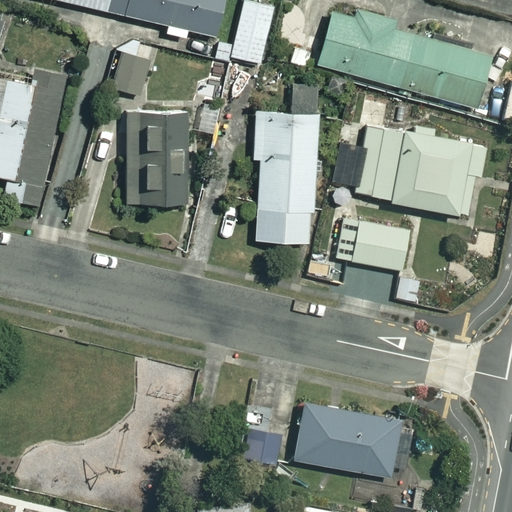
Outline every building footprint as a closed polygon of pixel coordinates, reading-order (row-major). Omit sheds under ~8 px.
[(105,0),(103,7),(210,32),(217,0),(105,0)] [(272,2),(260,0),(238,0),(227,53),(260,60),(272,2)] [(387,14),(352,4),(350,11),(329,5),(313,59),(470,104),(486,50),(385,21),(387,14)] [(137,91),(148,47),(117,39),(106,83),(137,91)] [(62,69),(30,62),(27,80),(2,74),(0,83),(0,171),(6,173),(2,192),(34,199),(62,69)] [(181,106),(122,105),(122,199),(181,200),(181,106)] [(313,107),(251,105),(249,155),(255,155),(251,234),(307,236),(313,107)] [(483,139),(366,117),(352,189),(464,210),(472,169),(477,170),(483,139)] [(398,267),(406,226),(336,211),(327,252),(398,267)] [(417,276),(398,272),(393,296),(413,299),(417,276)] [(299,398),(289,455),(386,472),(387,465),(398,467),(407,418),(299,398)] [(276,429),(243,423),(237,454),(270,461),(276,429)] [(244,511),(243,496),(193,501),(193,511),(244,511)] [(341,511),(342,509),(299,503),(297,511),(341,511)]
